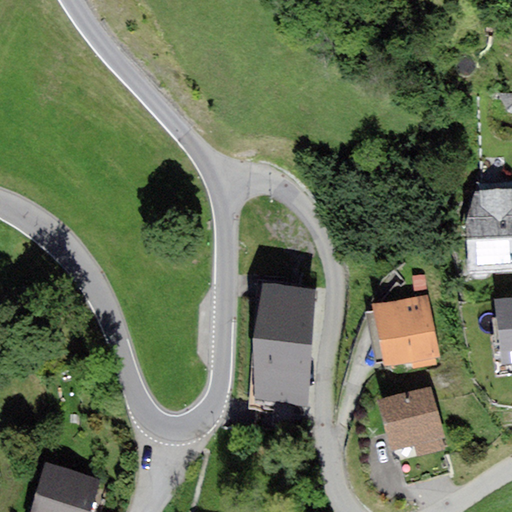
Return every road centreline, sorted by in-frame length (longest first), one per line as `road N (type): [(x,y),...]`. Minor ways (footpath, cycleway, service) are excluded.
road 1 (residential): [(218,181),(276,186),(297,200),(330,256),(335,332),(326,423),(332,469),(350,511)]
road 2 (tertiary): [(172,433),(142,414),(95,285),(71,253),(0,205)]
road 3 (tertiary): [(218,181),(221,375),(206,415),(172,433)]
road 4 (tertiary): [(66,0),(218,181)]
